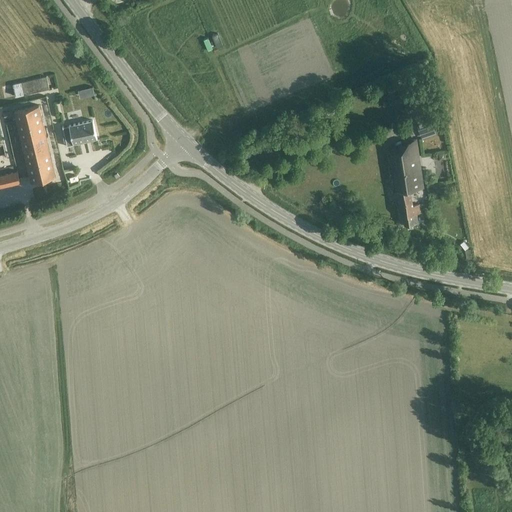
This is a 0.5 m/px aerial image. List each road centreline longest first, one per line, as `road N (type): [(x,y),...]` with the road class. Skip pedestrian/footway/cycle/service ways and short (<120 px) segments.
road 1 (tertiary): [(511,289),(401,268),(325,240),(243,191),(184,142)]
road 2 (tertiary): [(0,248),(95,214),(184,142)]
road 3 (tertiary): [(184,142),(70,0)]
